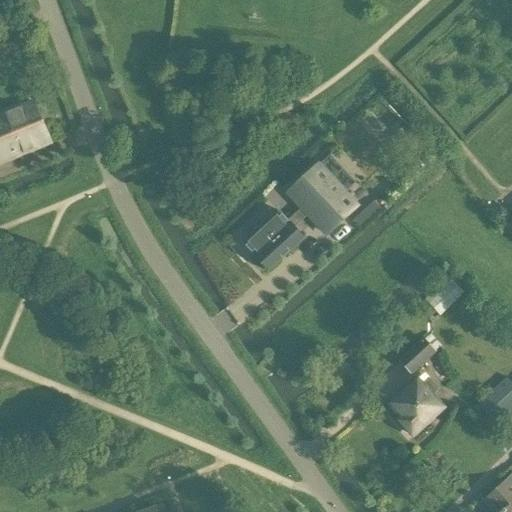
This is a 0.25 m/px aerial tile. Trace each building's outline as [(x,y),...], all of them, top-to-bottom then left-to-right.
[(0,115),(0,165),(49,145),(31,102),(0,115)] [(241,242),(266,270),(302,238),(290,225),(305,211),(324,232),(353,206),(317,166),(288,192),(300,206),(285,219),(276,210),(241,242)] [(382,210),(375,203),(355,220),(361,228),(382,210)] [(398,361),(410,374),(433,352),(422,339),(398,361)] [(477,405),(495,425),(511,409),(511,384),(506,378),(477,405)] [(397,420),(412,436),(442,408),(430,394),(436,389),(427,380),(421,385),(416,379),(388,404),(400,417),(397,420)] [(498,511),(511,511),(511,472),(492,491),(506,505),(498,511)]
